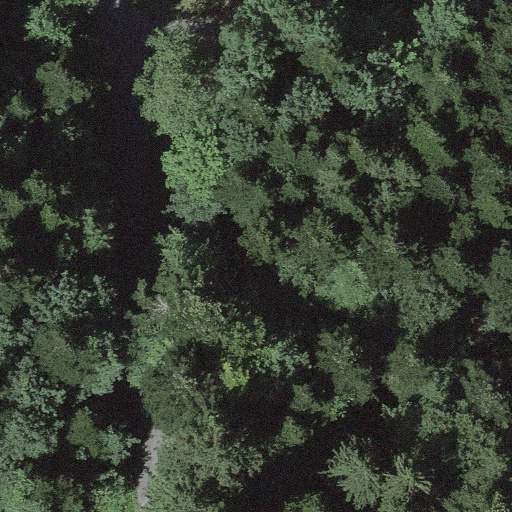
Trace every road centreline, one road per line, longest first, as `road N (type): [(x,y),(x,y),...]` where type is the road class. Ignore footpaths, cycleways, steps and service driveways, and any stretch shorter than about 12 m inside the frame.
road 1 (track): [(97,0),(118,53),(90,322),(148,511)]
road 2 (track): [(0,78),(118,53),(244,0)]
